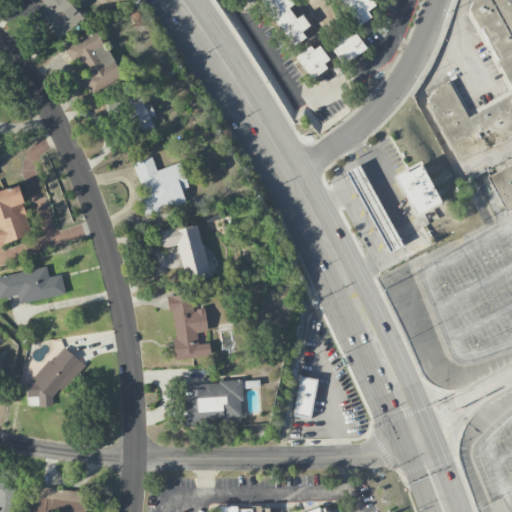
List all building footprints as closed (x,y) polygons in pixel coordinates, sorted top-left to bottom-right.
[(40,0),(45,5),(36,12),(57,40),(83,20),(68,0),(40,0)] [(306,39),(301,32),(309,27),(302,15),(295,19),(288,8),(293,5),(290,0),(263,0),(292,47),(306,39)] [(371,18),(367,10),(374,5),(370,0),(340,0),(358,26),(371,18)] [(511,133),(511,0),(472,0),(470,8),(511,91),(511,93),(467,116),(450,82),(433,90),(428,101),(458,160),(511,133)] [(350,29),(330,44),(345,65),(365,51),(350,29)] [(121,77),(96,31),(67,47),(83,78),(91,93),(121,77)] [(296,58),(310,78),(331,63),(317,43),(296,58)] [(155,115),(149,103),(144,105),(141,98),(125,105),(138,134),(154,127),(149,118),(155,115)] [(188,187),(180,163),(156,170),(152,157),(133,163),(144,197),(139,199),(144,216),(185,203),(181,189),(188,187)] [(505,211),(511,207),(511,161),(486,176),(505,211)] [(440,203),(421,163),(395,175),(414,215),(440,203)] [(346,171),(381,242),(386,253),(401,246),(391,226),(361,164),(346,171)] [(0,244),(32,235),(18,186),(0,190),(0,267),(3,266),(0,256),(0,244)] [(209,272),(196,223),(158,233),(162,249),(177,245),(185,278),(209,272)] [(18,304),(65,294),(61,275),(49,277),(46,267),(0,276),(0,298),(17,295),(18,304)] [(175,360),(210,356),(209,343),(198,344),(196,332),(207,331),(204,309),(195,310),(193,294),(169,296),(175,360)] [(83,364),(61,346),(21,395),(43,413),(83,364)] [(292,416),(310,419),(317,379),(299,376),(292,416)] [(241,382),(182,383),(184,425),(229,424),(229,417),(242,417),(241,382)] [(85,511),(88,493),(31,486),(28,511),(85,511)]
